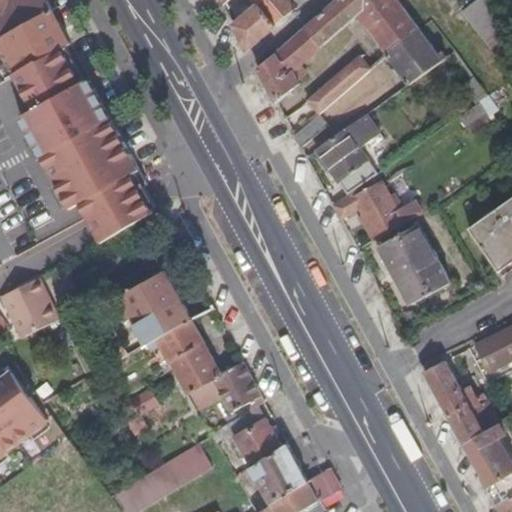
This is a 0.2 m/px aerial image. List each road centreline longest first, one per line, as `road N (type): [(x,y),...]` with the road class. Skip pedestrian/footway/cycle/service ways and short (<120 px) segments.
road 1 (primary): [(191,106),(348,391)]
road 2 (unclassified): [(348,391),(393,372),(511,294)]
road 3 (residential): [(191,106),(320,0)]
road 4 (primary): [(348,391),(412,511)]
road 5 (primary): [(128,0),(191,106)]
